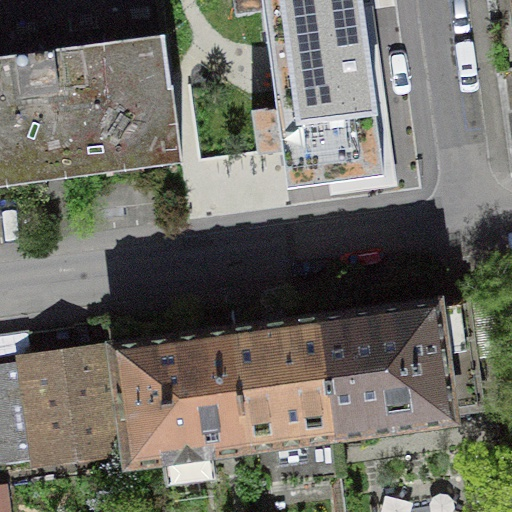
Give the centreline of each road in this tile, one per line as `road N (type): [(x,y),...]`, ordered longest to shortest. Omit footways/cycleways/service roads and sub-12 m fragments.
road 1 (residential): [(472,226),(0,290)]
road 2 (residential): [(472,226),(441,0)]
